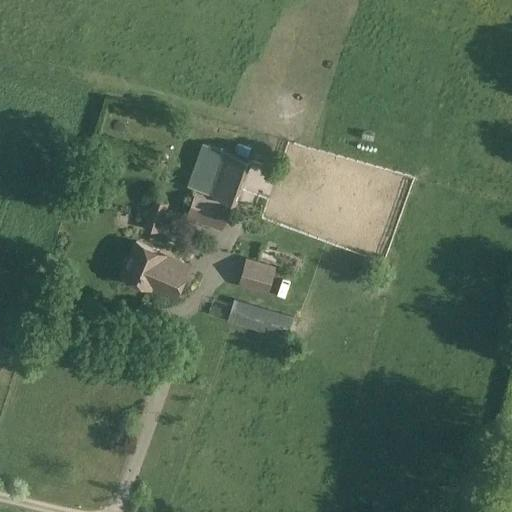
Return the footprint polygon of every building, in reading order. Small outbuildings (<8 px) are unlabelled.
[(210,192),(224,150),(201,142),(186,185),(210,192)] [(252,160),(224,150),(210,192),(237,202),(252,160)] [(196,191),(187,216),(222,228),(231,204),(196,191)] [(153,199),(145,227),(158,231),(167,203),(153,199)] [(124,270),(122,274),(151,287),(151,286),(176,297),(190,265),(165,255),(166,254),(137,241),(130,258),(125,259),(122,266),(124,270)] [(254,262),(246,285),(269,292),(270,292),(277,269),(254,262)] [(248,327),(254,307),(236,301),(230,322),(248,327)] [(254,307),(248,327),(287,339),(293,315),(255,304),(254,307)] [(511,486),(499,484),(495,502),(511,505),(511,486)]
